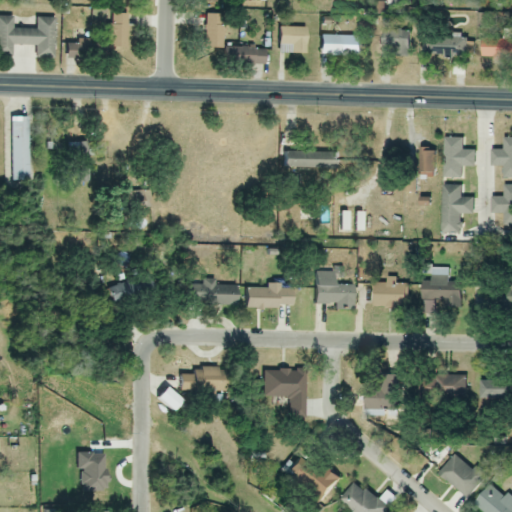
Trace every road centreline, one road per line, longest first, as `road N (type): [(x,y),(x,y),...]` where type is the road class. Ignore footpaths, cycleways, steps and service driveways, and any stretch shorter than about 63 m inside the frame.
road 1 (tertiary): [(511,103),(0,85)]
road 2 (residential): [(140,352),(167,337),(511,345)]
road 3 (residential): [(438,511),(340,429),(335,342)]
road 4 (residential): [(139,511),(140,352)]
